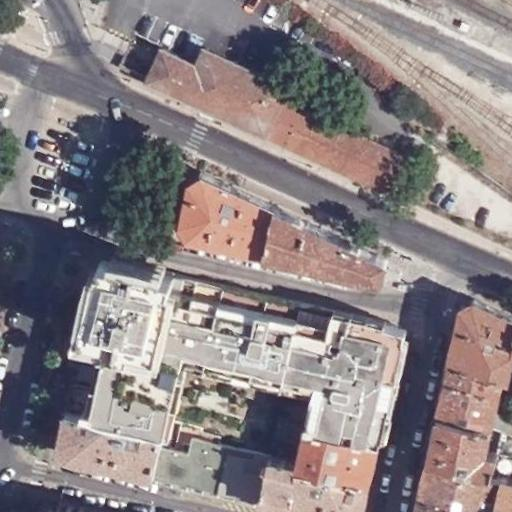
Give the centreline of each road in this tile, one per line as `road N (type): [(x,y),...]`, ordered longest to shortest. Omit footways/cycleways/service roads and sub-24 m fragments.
road 1 (motorway): [(511,329),(0,210)]
road 2 (residential): [(433,313),(54,223)]
road 3 (tertiary): [(451,253),(108,100)]
road 4 (tertiary): [(0,463),(54,223)]
road 5 (motorway): [(0,460),(216,511)]
road 6 (residential): [(0,463),(207,511)]
road 7 (residential): [(433,313),(390,511)]
road 8 (tertiary): [(42,70),(21,192),(54,223)]
road 9 (tertiary): [(54,223),(82,208),(108,100)]
